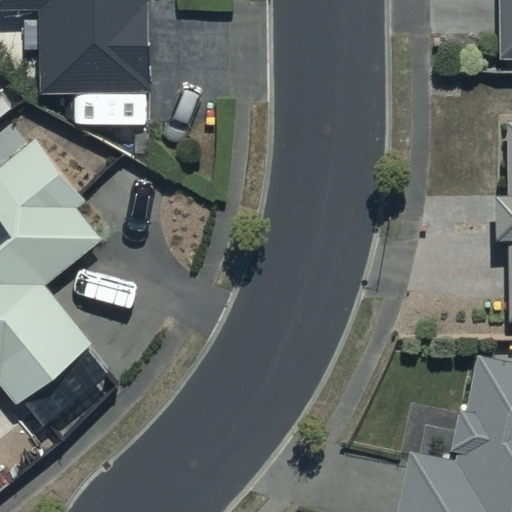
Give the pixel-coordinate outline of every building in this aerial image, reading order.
[(39,0),(40,81),(147,80),(146,0),(39,0)] [(511,0),(496,0),(497,43),(511,42),(511,0)] [(511,308),(511,105),(505,105),(506,172),(492,172),(493,220),(501,220),(503,309),(511,308)] [(46,268),(100,221),(77,191),(85,185),(34,120),(17,134),(9,125),(0,131),(0,463),(7,473),(63,429),(24,380),(92,327),(46,268)] [(404,432),(385,511),(511,511),(511,345),(476,337),(463,391),(455,389),(445,430),(455,432),(452,443),(404,432)]
